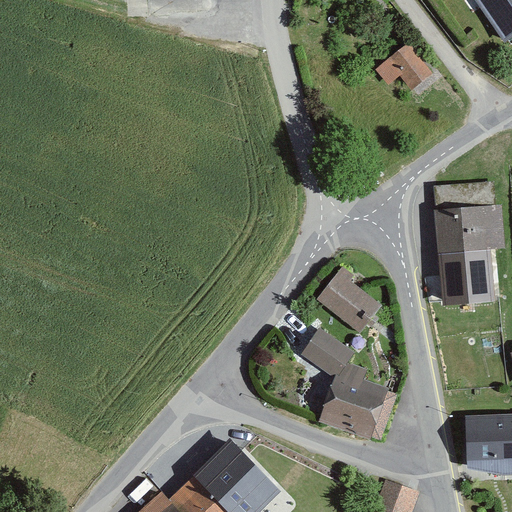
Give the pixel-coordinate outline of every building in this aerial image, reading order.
[(511,0),(472,0),(504,46),(511,40),(511,0)] [(409,46),(378,69),(389,83),(400,75),(410,89),(431,74),(409,46)] [(494,183),(433,188),(442,307),(495,303),(491,251),(507,250),(503,205),(496,206),(494,183)] [(355,277),(343,267),(317,300),(360,334),(382,307),(350,282),(355,277)] [(320,328),(302,354),(333,377),(337,380),(349,363),(356,354),(320,328)] [(368,369),(349,363),(337,380),(333,377),(318,423),(382,445),(400,394),(364,382),(368,369)] [(511,415),(465,418),(467,469),(505,476),(511,475),(511,415)] [(161,490),(136,511),(258,511),(279,494),(232,442),(168,498),(161,490)] [(419,511),(426,495),(387,481),(375,511),(419,511)]
